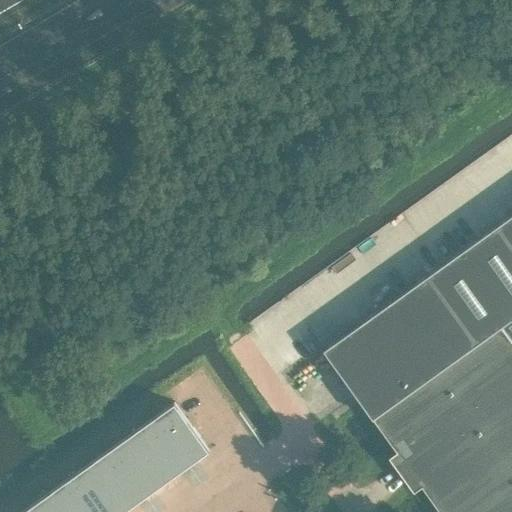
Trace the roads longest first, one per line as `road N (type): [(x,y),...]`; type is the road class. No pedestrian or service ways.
road 1 (unclassified): [(353,511),(225,332)]
road 2 (unknown): [(288,421),(163,511)]
road 3 (motorway): [(0,73),(125,0)]
